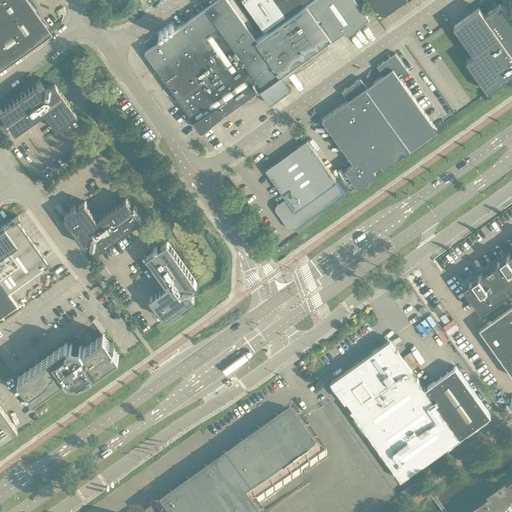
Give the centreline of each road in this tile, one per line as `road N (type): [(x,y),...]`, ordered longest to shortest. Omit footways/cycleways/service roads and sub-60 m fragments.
road 1 (secondary): [(271,303),(0,496)]
road 2 (secondary): [(24,511),(280,326)]
road 3 (unclassified): [(198,175),(446,0)]
road 4 (secondary): [(511,132),(271,303)]
road 5 (unclassified): [(57,511),(291,351)]
road 6 (secondary): [(280,326),(431,219)]
road 7 (unclassified): [(291,351),(425,249)]
road 8 (unclassified): [(198,175),(107,50)]
road 9 (unclassified): [(271,303),(257,264),(198,175)]
road 10 (unclassified): [(90,282),(17,179)]
